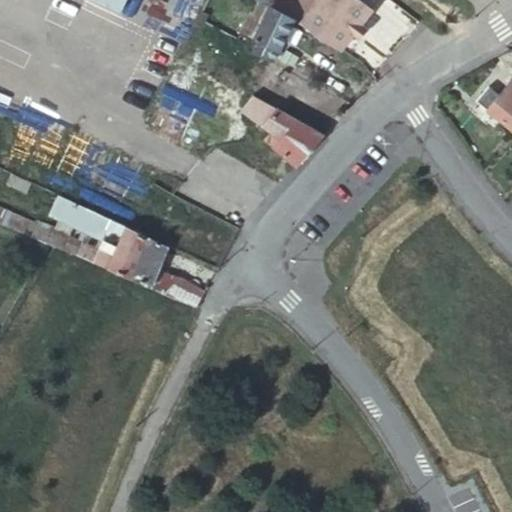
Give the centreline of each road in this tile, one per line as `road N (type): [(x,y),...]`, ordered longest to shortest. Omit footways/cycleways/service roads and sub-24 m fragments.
road 1 (residential): [(251,253),(339,354),(433,511)]
road 2 (residential): [(129,511),(251,253)]
road 3 (residential): [(251,253),(407,84)]
road 4 (residential): [(407,84),(452,162),(511,236)]
road 5 (residential): [(407,84),(511,16)]
